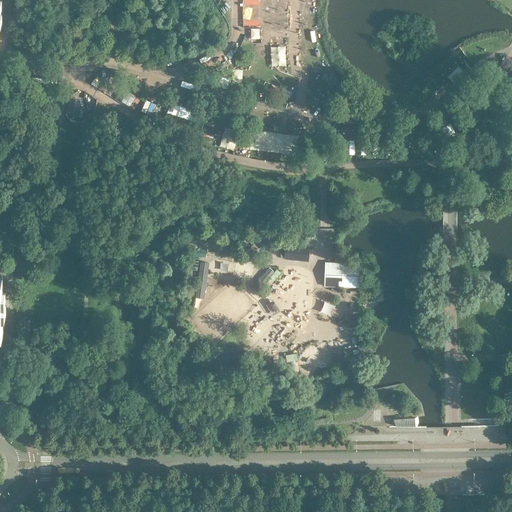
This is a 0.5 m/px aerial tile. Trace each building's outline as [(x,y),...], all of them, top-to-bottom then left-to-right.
[(280,246),(268,233),(261,239),(272,253),(280,246)] [(310,248),(305,247),(289,246),(285,245),(284,258),(309,261),(310,248)] [(325,262),(324,286),(360,287),(361,264),(325,262)] [(262,286),(274,271),(269,267),(257,282),(262,286)] [(202,298),(205,278),(198,277),(196,297),(202,298)] [(300,382),(297,360),(287,362),(290,383),(300,382)] [(419,426),(418,417),(404,418),(392,419),(395,426),(419,426)]
